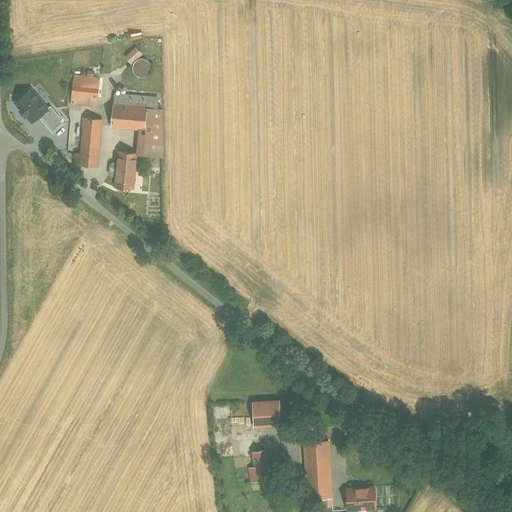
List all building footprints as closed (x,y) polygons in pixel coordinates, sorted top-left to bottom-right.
[(125,57),(131,64),(143,54),(136,46),(125,57)] [(151,71),(151,67),(151,64),(149,61),(145,59),(142,58),(138,59),(135,61),(133,64),(133,68),(133,71),(135,74),(139,76),(142,77),(146,76),(149,74),(151,71)] [(100,78),(74,75),(70,103),(97,106),(100,78)] [(13,102),(32,124),(49,109),(30,87),(13,102)] [(148,96),(114,93),(111,126),(139,129),(145,130),(147,108),(148,96)] [(163,109),(147,108),(145,130),(139,129),(137,153),(163,156),(163,109)] [(102,119),(85,117),(81,154),(76,153),(75,163),(80,164),(80,165),(97,167),(102,119)] [(137,153),(119,151),(115,186),(133,188),(137,153)] [(280,400),(253,402),(254,426),(281,424),(280,400)] [(397,423),(378,408),(373,414),(392,429),(397,423)] [(328,440),(305,441),(308,499),(332,497),(328,440)] [(265,449),(253,451),(255,466),(249,467),(252,482),(270,479),(265,449)] [(374,487),(347,488),(348,509),(376,508),(374,487)] [(275,511),(271,488),(258,491),(261,511),(275,511)] [(210,511),(209,501),(196,503),(197,511),(210,511)]
